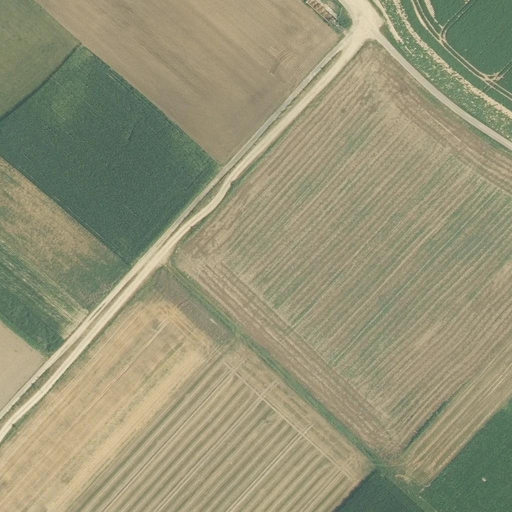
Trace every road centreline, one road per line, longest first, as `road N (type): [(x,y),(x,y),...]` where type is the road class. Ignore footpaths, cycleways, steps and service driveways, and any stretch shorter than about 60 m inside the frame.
road 1 (track): [(339,0),(357,21),(351,34),(0,418)]
road 2 (track): [(151,252),(392,475)]
road 3 (track): [(357,21),(433,92),(511,149)]
